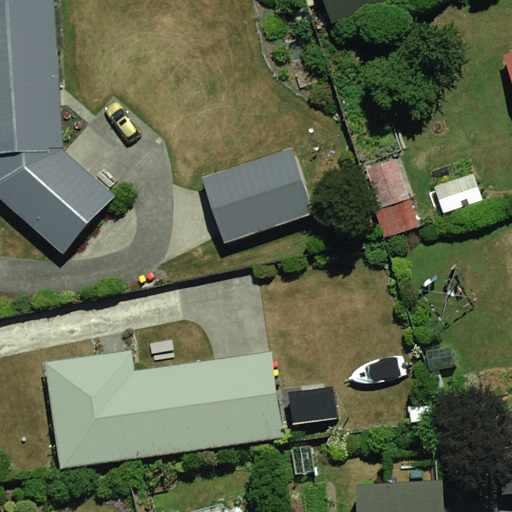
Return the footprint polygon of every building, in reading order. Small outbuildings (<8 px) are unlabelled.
[(44,0),(0,0),(0,202),(45,256),(109,193),(48,138),(44,0)] [(313,0),(318,14),(358,0),(313,0)] [(511,55),(494,61),(511,121),(511,55)] [(284,147),(188,177),(208,240),(304,209),(284,147)] [(250,336),(35,363),(48,463),(263,436),(250,336)] [(360,483),(360,511),(446,511),(447,484),(360,483)]
